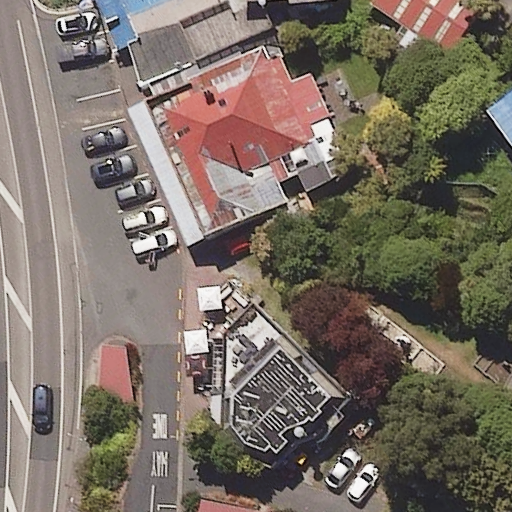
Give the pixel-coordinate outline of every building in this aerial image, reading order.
[(98,0),(94,2),(134,105),(266,57),(276,30),(353,14),(352,0),(98,0)] [(481,1),(479,0),(383,0),(373,15),(442,60),(481,1)] [(333,176),(288,73),(143,134),(198,263),(300,220),(289,195),(333,176)] [(511,109),(499,119),(511,136),(511,109)] [(130,347),(102,350),(107,404),(136,401),(130,347)] [(348,401),(297,349),(244,400),(242,438),(275,472),(348,401)] [(252,511),(211,503),(209,511),(252,511)]
